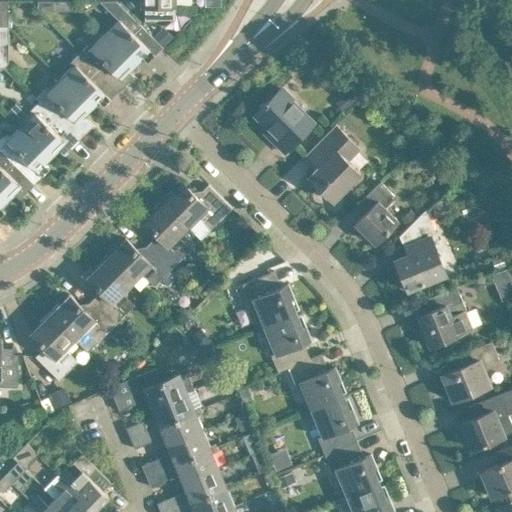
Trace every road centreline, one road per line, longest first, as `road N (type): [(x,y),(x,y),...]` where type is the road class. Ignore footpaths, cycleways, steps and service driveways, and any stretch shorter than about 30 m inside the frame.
road 1 (residential): [(444,511),(354,292),(174,114)]
road 2 (tertiary): [(0,280),(23,268),(174,114)]
road 3 (residential): [(148,511),(101,399)]
